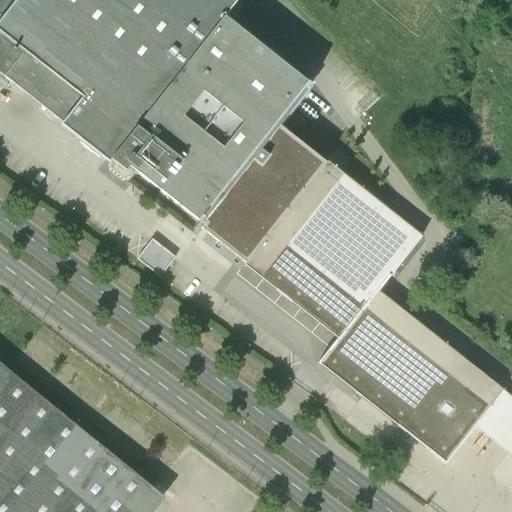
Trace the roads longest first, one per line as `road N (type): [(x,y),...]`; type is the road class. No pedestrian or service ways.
road 1 (primary): [(390,511),(0,215)]
road 2 (primary): [(0,262),(327,511)]
